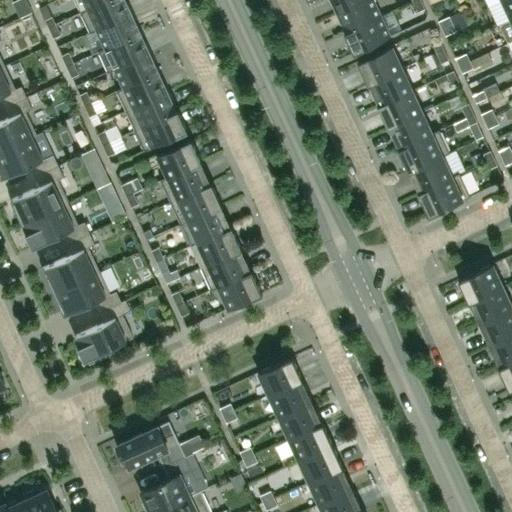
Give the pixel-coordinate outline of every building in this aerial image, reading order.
[(106,0),(74,0),(80,12),(106,0)] [(131,13),(124,0),(106,0),(80,12),(89,32),(131,13)] [(362,0),(332,0),(337,11),(362,0)] [(344,32),(381,15),(374,0),(362,0),(337,11),(346,30),(344,31),(344,32)] [(425,8),(420,0),(413,0),(412,1),(417,12),(425,8)] [(441,0),(434,4),(437,11),(442,9),(444,5),(441,0)] [(511,0),(503,0),(511,18),(511,17),(511,0)] [(140,32),(131,13),(89,32),(90,32),(96,29),(105,47),(98,50),(98,51),(140,32)] [(354,53),(391,36),(381,15),(344,32),(354,53)] [(56,23),(52,16),(45,19),(48,27),(56,23)] [(452,23),(449,16),(438,21),(441,28),(452,23)] [(60,34),(56,23),(48,27),(53,37),(60,34)] [(452,23),(441,28),(445,35),(456,30),(452,23)] [(149,52),(140,32),(98,51),(107,71),(149,52)] [(443,49),(440,41),(433,45),(436,52),(443,49)] [(0,50),(4,61),(18,55),(15,45),(0,50)] [(403,67),(392,45),(357,61),(368,83),(403,67)] [(448,59),(443,49),(436,52),(441,63),(448,59)] [(68,52),(61,55),(66,66),(73,63),(68,52)] [(158,71),(149,52),(107,71),(108,71),(114,68),(123,86),(116,89),(116,90),(158,71)] [(469,60),(466,53),(455,58),(458,65),(469,60)] [(469,60),(458,65),(462,73),(473,67),(469,60)] [(58,78),(53,62),(40,66),(45,82),(58,78)] [(78,73),(73,63),(66,66),(71,77),(78,73)] [(11,78),(5,65),(0,66),(0,98),(4,106),(27,96),(22,85),(16,88),(11,78)] [(413,89),(403,67),(368,83),(368,84),(370,83),(380,103),(378,104),(378,105),(413,89)] [(458,81),(453,70),(446,74),(451,84),(458,81)] [(167,91),(158,71),(116,90),(126,110),(167,91)] [(423,111),(413,89),(378,105),(388,127),(423,111)] [(472,95),(476,102),(487,97),(483,90),(472,95)] [(86,91),(79,94),(84,105),(91,102),(86,91)] [(175,110),(167,91),(126,110),(135,130),(178,110),(178,109),(175,110)] [(0,149),(31,136),(32,135),(36,133),(26,111),(32,108),(27,96),(4,106),(9,117),(0,120),(0,149)] [(97,113),(91,102),(84,105),(89,116),(97,113)] [(473,114),(468,103),(461,106),(466,117),(473,114)] [(495,116),(492,108),(481,113),(484,120),(495,116)] [(151,147),(187,130),(178,110),(135,130),(144,150),(151,147)] [(398,148),(439,129),(432,132),(423,111),(388,127),(391,126),(400,147),(398,148)] [(477,121),(473,114),(466,117),(470,124),(477,121)] [(495,116),(484,120),(488,128),(498,123),(495,116)] [(449,151),(439,129),(398,148),(408,170),(449,151)] [(105,130),(97,133),(102,144),(110,141),(105,130)] [(31,136),(0,149),(0,170),(3,177),(30,164),(35,175),(58,164),(53,153),(43,158),(32,135),(31,136)] [(160,180),(201,161),(191,138),(156,154),(166,176),(160,179),(160,180)] [(115,152),(110,141),(102,144),(107,155),(115,152)] [(511,152),(509,145),(498,150),(501,158),(511,152)] [(94,148),(81,154),(87,166),(100,160),(94,148)] [(486,161),(494,157),(490,150),(483,153),(486,161)] [(418,192),(459,173),(459,172),(452,175),(443,155),(450,152),(449,151),(408,170),(408,171),(411,170),(420,190),(418,191),(418,192)] [(511,152),(501,158),(505,165),(511,161),(511,152)] [(479,153),(470,157),(474,166),(483,162),(479,153)] [(497,165),(494,157),(486,161),(490,168),(497,165)] [(170,201),(212,182),(211,182),(209,183),(200,162),(202,161),(201,161),(160,180),(170,201)] [(57,179),(64,176),(58,164),(35,175),(40,185),(10,199),(21,223),(23,222),(68,201),(57,179)] [(429,215),(470,196),(459,173),(418,192),(429,215)] [(128,181),(121,185),(126,195),(133,192),(128,181)] [(222,204),(212,182),(170,201),(180,223),(222,204)] [(138,203),(133,192),(126,195),(131,206),(138,203)] [(32,247),(62,233),(67,243),(90,233),(84,221),(78,224),(68,201),(23,222),(28,231),(25,232),(32,247)] [(126,214),(120,201),(108,206),(114,219),(126,214)] [(222,205),(222,204),(180,223),(181,224),(187,221),(197,241),(190,244),(191,245),(232,226),(231,225),(229,226),(220,206),(222,205)] [(242,248),(232,226),(191,245),(201,267),(242,248)] [(153,236),(150,228),(143,232),(146,239),(153,236)] [(89,246),(95,243),(90,233),(67,243),(72,254),(41,267),(52,291),(55,290),(99,269),(89,246)] [(158,246),(151,250),(156,261),(163,257),(158,246)] [(211,288),(252,270),(251,269),(249,270),(240,250),(242,249),(242,248),(201,267),(211,288)] [(168,268),(163,257),(156,261),(161,272),(168,268)] [(493,262),(458,278),(469,301),(503,285),(493,262)] [(116,290),(110,293),(99,269),(55,290),(66,314),(93,301),(98,311),(121,301),(116,290)] [(262,292),(252,270),(211,288),(211,289),(218,286),(228,308),(262,292)] [(471,301),(481,321),(511,307),(511,302),(503,285),(469,301),(469,302),(471,301)] [(179,290),(171,293),(176,304),(184,301),(179,290)] [(131,310),(126,299),(121,301),(98,311),(103,322),(76,335),(89,364),(106,356),(104,350),(133,337),(122,313),(131,310)] [(189,312),(184,301),(176,304),(181,315),(189,312)] [(442,311),(455,345),(476,337),(463,303),(442,311)] [(511,307),(481,321),(492,343),(511,333),(511,307)] [(197,326),(201,337),(225,327),(221,316),(197,326)] [(511,333),(492,343),(501,364),(500,365),(500,366),(511,360),(511,333)] [(268,394),(303,378),(292,355),(258,371),(268,394)] [(511,360),(500,366),(511,388),(511,387),(511,360)] [(303,378),(268,394),(268,395),(278,416),(310,401),(301,380),(303,379),(303,378)] [(320,422),(310,401),(278,416),(288,438),(323,422),(322,421),(320,422)] [(219,408),(223,415),(234,410),(230,403),(219,408)] [(234,410),(223,415),(226,422),(237,417),(234,410)] [(158,453),(163,465),(185,455),(169,420),(116,444),(123,459),(125,458),(129,466),(158,453)] [(288,438),(298,459),(333,443),(323,422),(288,438)] [(308,481),(343,465),(333,443),(298,459),(308,481)] [(243,458),(254,453),(250,446),(239,451),(243,458)] [(257,461),(254,453),(243,458),(246,466),(257,461)] [(197,480),(185,455),(163,465),(169,478),(141,491),(146,502),(143,503),(147,511),(153,511),(201,490),(201,489),(189,494),(185,485),(197,480)] [(308,481),(318,503),(351,488),(341,467),(343,466),(343,465),(308,481)] [(351,488),(318,503),(322,511),(355,511),(363,509),(362,508),(360,509),(351,488)] [(47,490),(26,499),(31,511),(62,511),(61,508),(56,510),(47,490)] [(228,511),(227,509),(219,511),(211,511),(201,490),(153,511),(228,511)] [(259,495),(263,502),(274,497),(270,490),(259,495)] [(274,497),(263,502),(266,509),(277,504),(274,497)] [(31,511),(26,499),(18,503),(16,499),(4,504),(7,511),(31,511)]
